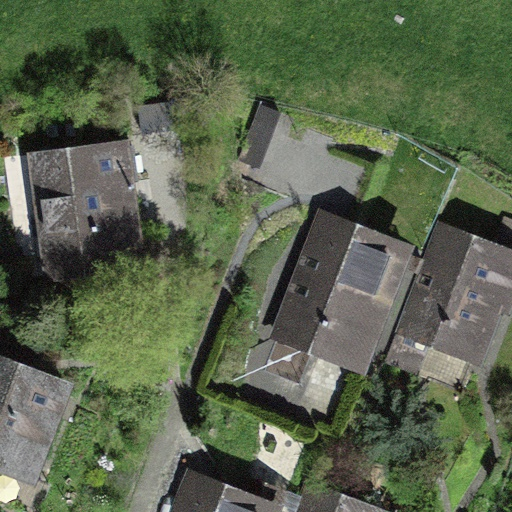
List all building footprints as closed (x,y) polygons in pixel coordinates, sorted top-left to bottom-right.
[(300,152),(281,132),(257,156),(277,175),(300,152)] [(41,145),(54,276),(151,267),(138,136),(41,145)] [(321,207),(268,336),(365,375),(417,247),(321,207)] [(436,222),(395,336),(481,367),(501,312),(510,315),(511,308),(511,218),(509,217),(499,244),(436,222)] [(0,480),(32,493),(73,384),(28,367),(41,331),(8,318),(0,339),(0,480)] [(279,511),(281,508),(189,471),(171,511),(279,511)] [(384,511),(315,483),(302,511),(384,511)]
